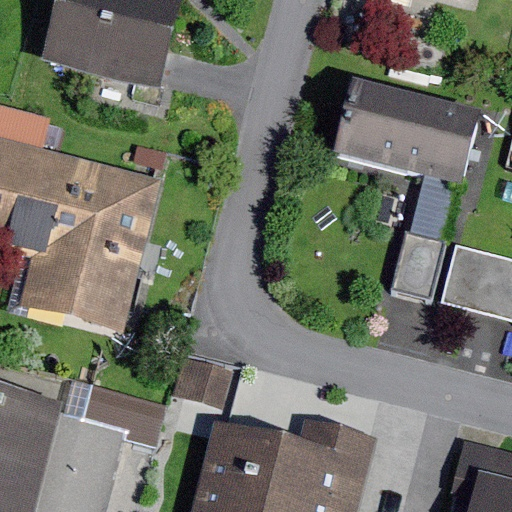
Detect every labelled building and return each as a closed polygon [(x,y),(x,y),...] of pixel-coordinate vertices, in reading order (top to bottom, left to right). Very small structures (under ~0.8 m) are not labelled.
[(186,0),(78,0),(65,61),(167,84),(186,0)] [(493,109),(378,83),(358,168),(473,195),(493,109)] [(131,319),(160,175),(0,141),(0,240),(47,250),(37,300),(131,319)] [(511,245),(461,234),(447,295),(511,309),(511,245)] [(230,397),(239,363),(193,350),(183,384),(230,397)] [(52,511),(73,395),(0,382),(0,511),(52,511)] [(348,511),(358,450),(228,430),(214,511),(348,511)] [(511,511),(511,477),(504,475),(494,511),(511,511)]
